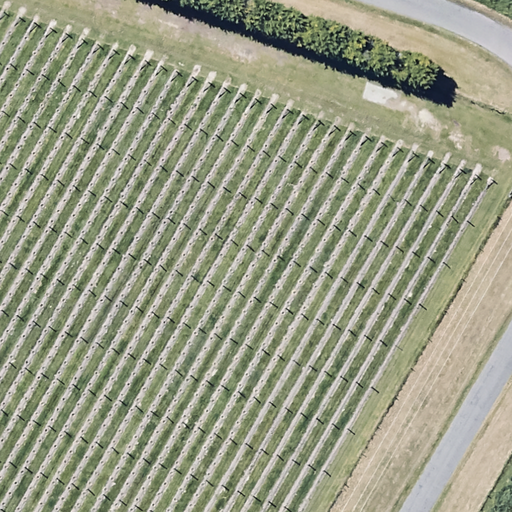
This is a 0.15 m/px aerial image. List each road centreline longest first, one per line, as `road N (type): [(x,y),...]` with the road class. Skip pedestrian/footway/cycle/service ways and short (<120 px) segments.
road 1 (unclassified): [(511,116),(462,62),(270,0)]
road 2 (unclassified): [(412,511),(511,328)]
